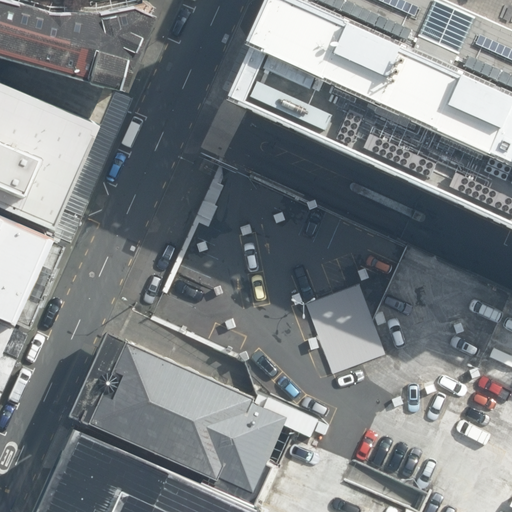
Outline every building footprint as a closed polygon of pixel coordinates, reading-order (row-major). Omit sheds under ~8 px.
[(0,0),(0,65),(118,100),(126,75),(134,78),(157,25),(152,23),(158,10),(148,6),(100,17),(50,15),(0,0)] [(511,0),(277,0),(244,75),(234,100),(246,105),(511,224),(511,0)] [(101,132),(0,88),(0,215),(57,241),(101,132)] [(511,511),(511,224),(246,105),(139,344),(257,398),(259,394),(268,399),(269,396),(320,419),(319,421),(330,426),(325,435),(314,430),(311,437),(285,425),(267,464),(273,467),(254,507),(262,510),(261,511),(511,511)] [(0,337),(11,342),(16,344),(56,245),(0,220),(0,337)] [(113,333),(107,330),(68,416),(75,419),(209,478),(206,485),(254,507),(273,467),(267,464),(285,425),(288,417),(255,402),(257,398),(139,344),(113,333)] [(0,368),(11,342),(0,337),(0,368)] [(288,417),(285,425),(311,437),(314,430),(325,435),(330,426),(319,421),(320,419),(269,396),(268,399),(259,394),(257,398),(255,402),(288,417)] [(261,511),(262,510),(254,507),(206,485),(73,426),(71,430),(45,488),(34,511),(261,511)] [(65,429),(41,486),(45,488),(71,430),(68,430),(65,429)] [(41,486),(29,511),(34,511),(45,488),(41,486)]
